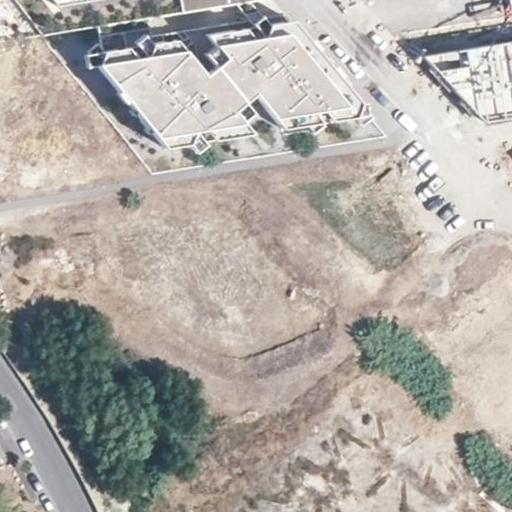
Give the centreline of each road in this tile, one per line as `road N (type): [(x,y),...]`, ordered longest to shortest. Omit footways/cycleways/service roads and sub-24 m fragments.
road 1 (residential): [(327,0),(460,144)]
road 2 (residential): [(76,511),(0,372)]
